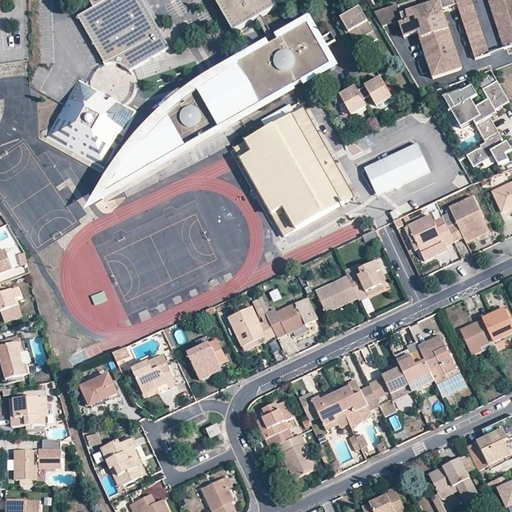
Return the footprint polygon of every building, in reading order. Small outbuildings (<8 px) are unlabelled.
[(126,68),(129,71),(130,71),(154,57),(169,48),(154,20),(141,17),(131,0),(215,0),(234,32),(258,18),(259,17),(262,16),(278,7),(273,0),(89,0),(94,7),(78,16),(105,63),(107,62),(110,62),(114,63),(119,64),(122,66),(126,68)] [(131,0),(141,17),(154,20),(142,0),(131,0)] [(187,0),(195,12),(206,6),(202,0),(187,0)] [(442,5),(440,0),(427,5),(431,19),(434,18),(434,17),(440,15),(444,30),(449,29),(442,5)] [(485,37),(473,0),(456,0),(456,1),(470,42),(485,37)] [(511,45),(511,23),(504,0),(489,0),(505,48),(511,45)] [(401,13),(397,4),(374,11),(382,25),(402,18),(401,13)] [(357,5),(339,16),(347,30),(348,30),(355,26),(361,35),(372,28),(357,5)] [(420,38),(423,50),(429,48),(435,65),(429,67),(432,78),(462,68),(449,29),(444,30),(440,15),(434,17),(434,18),(431,19),(427,5),(401,13),(402,18),(403,21),(409,19),(411,26),(414,25),(417,33),(418,32),(423,31),(425,37),(420,38)] [(262,16),(259,17),(258,18),(271,44),(276,41),(262,16)] [(411,26),(409,19),(403,21),(399,23),(404,37),(417,33),(414,25),(411,26)] [(271,44),(237,64),(261,105),(331,64),(321,47),(316,40),(306,23),(276,41),(271,44)] [(353,39),(361,35),(355,26),(348,30),(353,39)] [(328,33),(318,39),(323,47),(333,41),(328,33)] [(490,53),(485,37),(470,42),(475,58),(490,53)] [(435,65),(429,48),(423,50),(422,50),(428,67),(429,67),(435,65)] [(237,64),(212,80),(236,120),(261,105),(237,64)] [(492,76),(478,81),(480,87),(494,82),(492,76)] [(376,87),(384,82),(381,77),(373,82),(376,87)] [(78,78),(46,136),(104,169),(136,110),(78,78)] [(156,137),(169,159),(236,120),(212,80),(197,90),(186,98),(174,108),(164,117),(157,124),(162,134),(156,137)] [(461,92),(450,95),(457,108),(453,110),(463,128),(476,121),(488,142),(482,146),(483,147),(469,155),(475,167),(495,156),(500,165),(511,160),(508,154),(511,151),(511,146),(509,142),(499,147),(497,143),(504,139),(489,114),(509,101),(497,81),(483,90),(490,102),(484,106),(483,105),(477,109),(472,100),(478,97),(472,87),(462,93),(461,92)] [(340,95),(351,115),(367,105),(363,99),(371,95),(377,105),(392,96),(384,82),(376,87),(373,82),(358,90),(350,95),(348,91),(340,95)] [(350,95),(358,90),(356,86),(348,91),(350,95)] [(234,148),(285,237),(354,197),(304,109),(234,148)] [(102,198),(169,159),(156,137),(162,134),(157,124),(149,132),(143,138),(134,149),(127,158),(119,170),(114,177),(102,197),(102,198)] [(357,141),(363,153),(380,143),(374,132),(357,141)] [(421,144),(368,168),(377,188),(385,185),(388,192),(433,171),(421,144)] [(496,191),(510,184),(507,178),(493,185),(496,191)] [(493,192),(503,211),(511,207),(511,182),(510,184),(496,191),(493,192)] [(474,184),(468,187),(471,191),(478,188),(476,183),(474,184)] [(388,192),(385,185),(377,188),(381,195),(388,192)] [(451,211),(443,215),(444,217),(454,239),(455,242),(464,238),(487,227),(473,196),(450,207),(451,211)] [(454,239),(444,217),(434,221),(432,216),(409,226),(420,249),(421,254),(445,243),(454,239)] [(404,226),(400,219),(394,221),(398,229),(404,226)] [(420,249),(409,226),(405,228),(415,251),(420,249)] [(487,227),(464,238),(467,243),(490,233),(487,227)] [(362,235),(365,242),(377,237),(374,230),(362,235)] [(0,272),(12,268),(6,250),(0,251),(0,272)] [(17,255),(20,266),(26,264),(24,254),(17,255)] [(351,283),(358,299),(360,302),(369,297),(367,292),(383,285),(377,273),(381,272),(376,262),(359,270),(362,275),(358,277),(359,279),(351,283)] [(377,273),(383,285),(386,283),(381,272),(377,273)] [(358,299),(351,283),(348,276),(316,292),(326,313),(358,299)] [(264,282),(253,287),(256,292),(263,289),(262,287),(266,285),(264,282)] [(0,312),(3,311),(7,320),(21,315),(15,299),(21,297),(18,287),(3,293),(0,285),(0,312)] [(272,302),(281,299),(278,289),(269,292),(272,302)] [(306,300),(316,321),(318,320),(309,298),(306,300)] [(276,336),(278,338),(293,332),(306,326),(316,321),(306,300),(277,313),(275,309),(266,314),(276,336)] [(216,313),(213,306),(206,310),(208,315),(209,316),(216,313)] [(229,318),(243,347),(266,336),(260,323),(252,307),(229,318)] [(483,319),(494,342),(511,333),(511,324),(505,309),(483,319)] [(206,310),(192,316),(194,319),(204,314),(205,316),(208,315),(206,310)] [(266,336),(243,347),(245,353),(268,341),(267,340),(276,336),(266,314),(261,316),(264,321),(260,323),(266,336)] [(494,342),(483,319),(461,330),(471,352),(494,342)] [(306,326),(293,332),(295,337),(308,331),(306,326)] [(174,346),(167,332),(164,334),(171,348),(174,346)] [(441,335),(433,339),(440,352),(447,349),(441,335)] [(198,348),(209,342),(206,336),(195,341),(198,348)] [(187,354),(200,380),(211,375),(208,369),(219,363),(220,365),(228,362),(217,339),(209,342),(198,348),(187,354)] [(420,349),(435,380),(457,370),(447,349),(440,352),(433,339),(419,346),(420,349)] [(0,347),(0,359),(1,366),(4,366),(6,374),(22,370),(19,361),(23,360),(21,353),(24,352),(21,342),(0,347)] [(435,380),(420,349),(419,346),(417,342),(407,347),(408,349),(395,355),(398,360),(399,364),(409,385),(412,391),(435,380)] [(494,342),(471,352),(473,356),(495,346),(494,342)] [(123,348),(113,353),(117,362),(127,357),(123,348)] [(163,355),(132,370),(143,395),(166,384),(168,388),(177,384),(163,355)] [(409,385),(399,364),(398,360),(388,365),(391,371),(382,376),(383,377),(370,384),(371,386),(376,398),(390,392),(391,394),(409,385)] [(223,370),(220,365),(219,363),(208,369),(211,375),(223,370)] [(79,383),(90,406),(116,394),(108,375),(96,380),(94,376),(79,383)] [(350,387),(335,394),(345,413),(349,423),(352,428),(361,420),(358,415),(370,409),(380,405),(376,398),(371,386),(361,391),(355,380),(348,383),(350,387)] [(143,395),(145,398),(168,388),(166,384),(143,395)] [(409,385),(391,394),(394,401),(413,392),(412,391),(409,385)] [(309,421),(319,416),(312,401),(308,393),(298,398),(309,421)] [(345,413),(335,394),(321,401),(319,397),(312,401),(319,416),(324,427),(337,421),(339,426),(340,428),(349,423),(345,413)] [(45,416),(43,397),(14,399),(16,418),(11,418),(12,427),(26,426),(33,426),(45,425),(45,416)] [(278,445),(294,438),(289,428),(287,429),(283,422),(293,417),(285,402),(278,405),(276,402),(262,410),(265,418),(262,419),(267,429),(261,432),(270,449),(278,445)] [(370,409),(358,415),(361,420),(372,415),(370,409)] [(511,416),(483,431),(486,437),(478,441),(478,442),(468,447),(479,470),(490,465),(511,455),(511,454),(511,441),(506,444),(505,441),(511,438),(511,416)] [(267,429),(262,419),(257,422),(261,432),(267,429)] [(206,429),(211,439),(221,434),(216,425),(206,429)] [(87,437),(90,447),(101,444),(99,434),(87,437)] [(356,437),(357,439),(361,447),(365,445),(366,445),(361,434),(356,437)] [(294,438),(278,445),(295,480),(317,470),(300,435),(294,438)] [(356,437),(355,435),(351,438),(357,449),(361,448),(357,439),(356,437)] [(100,449),(118,488),(147,475),(135,448),(137,447),(133,438),(121,444),(119,440),(100,449)] [(63,470),(64,441),(45,441),(45,449),(41,449),(41,454),(37,454),(37,451),(30,451),(24,451),(16,451),(16,480),(36,480),(36,466),(41,466),(41,470),(63,470)] [(477,468),(469,454),(429,475),(439,494),(456,485),(460,491),(466,503),(469,505),(471,505),(473,505),(476,504),(478,503),(479,500),(479,495),(468,473),(477,468)] [(511,455),(490,465),(492,471),(511,461),(511,455)] [(330,464),(326,456),(322,458),(326,467),(330,465),(330,464)] [(330,465),(335,475),(342,472),(337,460),(330,464),(330,465)] [(511,483),(508,486),(504,476),(493,482),(496,489),(499,488),(506,504),(511,500),(511,483)] [(224,479),(229,490),(233,488),(228,477),(224,479)] [(202,489),(213,511),(235,511),(231,503),(234,502),(229,490),(224,479),(202,489)] [(456,485),(439,494),(431,498),(438,511),(447,511),(442,500),(460,491),(456,485)] [(362,507),(364,511),(405,511),(394,489),(385,493),(387,496),(379,499),(362,507)] [(151,505),(156,503),(153,495),(148,497),(151,505)] [(168,511),(163,500),(156,503),(151,505),(148,497),(130,505),(132,511),(138,511),(142,511),(168,511)] [(12,511),(11,511),(39,511),(40,502),(7,499),(7,511),(12,511)]
